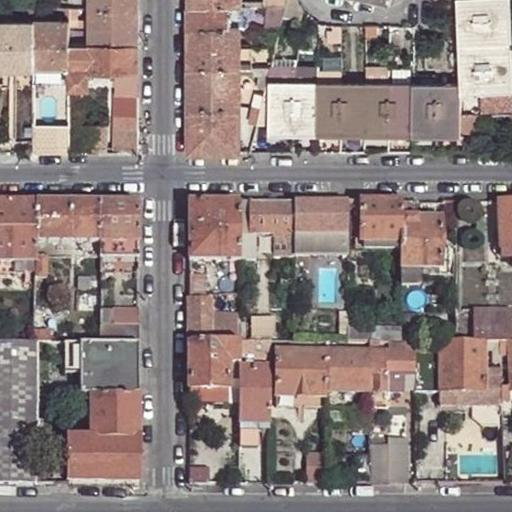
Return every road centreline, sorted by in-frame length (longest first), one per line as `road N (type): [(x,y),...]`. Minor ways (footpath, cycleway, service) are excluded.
road 1 (unclassified): [(160,511),(511,511)]
road 2 (residential): [(161,176),(511,172)]
road 3 (unclassified): [(160,511),(161,176)]
road 4 (unclassified): [(161,176),(161,0)]
road 5 (residential): [(0,175),(161,176)]
road 6 (unclassified): [(0,509),(160,511)]
